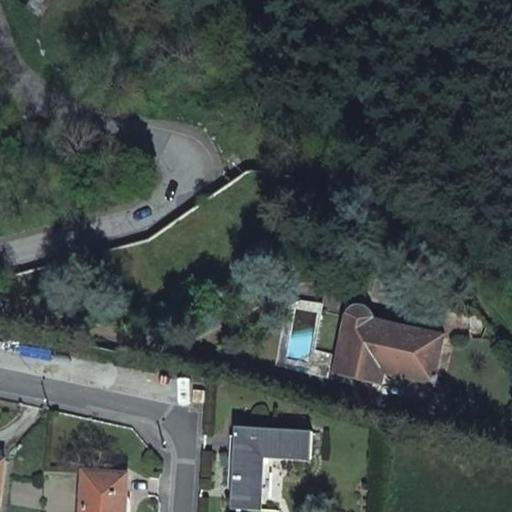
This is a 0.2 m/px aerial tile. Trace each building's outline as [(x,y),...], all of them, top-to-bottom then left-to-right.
[(31,0),(26,8),(43,19),(41,32),(43,45),(48,57),(56,67),(67,75),(79,79),(93,80),(107,77),(118,70),(128,60),(135,48),(137,33),(135,17),(128,4),(123,0),(31,0)] [(381,321),(383,314),(384,307),(380,301),(375,296),(367,295),(361,298),(356,304),(338,371),(366,380),(371,364),(386,368),(438,382),(449,341),(381,321)] [(451,334),(383,314),(381,321),(449,341),(451,334)] [(371,364),(366,380),(381,384),(386,368),(371,364)] [(239,429),(233,507),(259,509),(263,456),(313,460),(315,434),(239,429)] [(88,476),(85,511),(125,511),(128,478),(88,476)]
